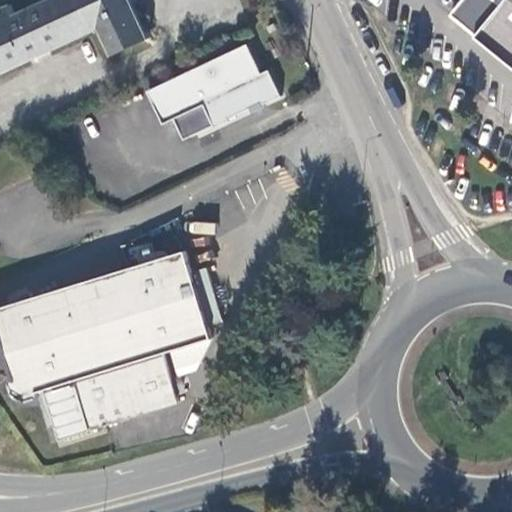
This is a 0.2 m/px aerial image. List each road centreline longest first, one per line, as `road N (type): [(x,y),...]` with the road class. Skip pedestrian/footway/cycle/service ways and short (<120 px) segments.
road 1 (primary): [(375,375),(251,444),(73,491)]
road 2 (primary): [(116,511),(269,471),(395,456)]
road 3 (unclassified): [(113,224),(358,89)]
road 4 (unknown): [(0,125),(169,45),(179,35),(180,0)]
road 5 (unclassified): [(377,130),(404,259),(401,318)]
road 6 (unclassified): [(486,279),(448,240),(377,130)]
road 7 (primary): [(395,456),(444,494),(504,501)]
